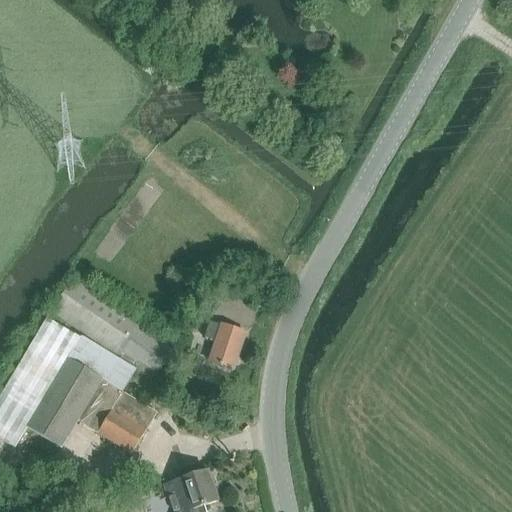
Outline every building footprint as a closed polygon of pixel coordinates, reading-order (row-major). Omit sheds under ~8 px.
[(137,88),(116,68),(103,82),(124,102),(137,88)] [(175,346),(75,277),(51,311),(151,381),(175,346)] [(26,428),(80,339),(45,319),(0,397),(0,439),(14,448),(26,428)] [(215,347),(209,363),(232,372),(245,336),(219,326),(218,328),(210,325),(203,343),(215,347)] [(80,339),(26,428),(62,449),(78,423),(99,435),(123,394),(124,393),(118,389),(130,370),(80,339)] [(157,415),(123,394),(99,435),(133,456),(157,415)] [(164,487),(168,500),(172,511),(206,511),(205,508),(218,504),(208,474),(164,487)]
